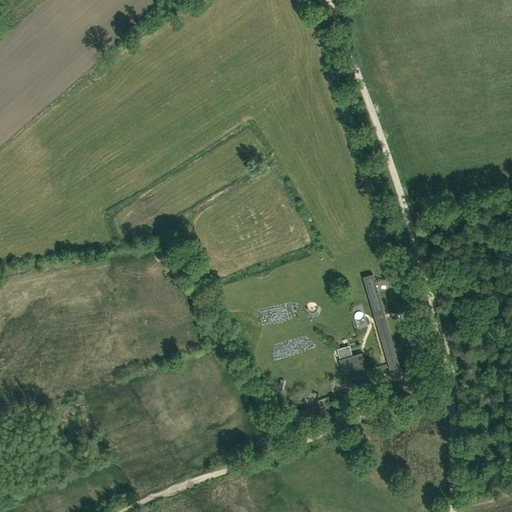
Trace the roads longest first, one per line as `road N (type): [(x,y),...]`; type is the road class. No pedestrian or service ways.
road 1 (track): [(449,385),(119,511)]
road 2 (track): [(326,0),(428,297)]
